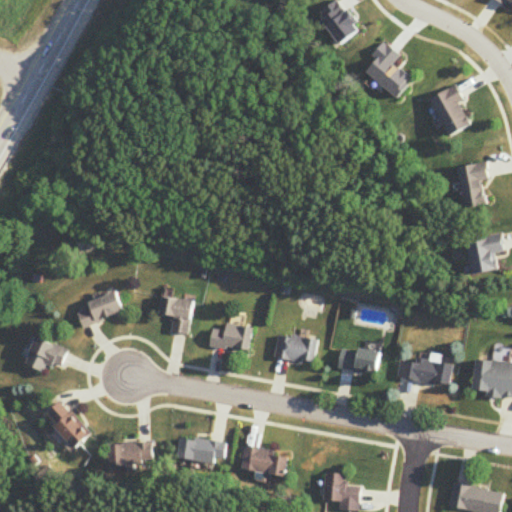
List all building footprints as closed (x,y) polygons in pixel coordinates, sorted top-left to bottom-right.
[(511,0),(496,0),(511,9),(511,0)] [(466,103),(459,89),(432,101),(451,140),(473,129),(462,105),(466,103)] [(459,170),(467,212),(489,208),(485,184),(491,183),(488,165),(459,170)] [(475,277),(499,272),(496,256),(506,254),(503,238),(468,245),(475,277)] [(80,314),(87,330),(127,313),(118,293),(91,305),(92,309),(80,314)] [(174,334),(191,336),(196,303),(165,299),(162,317),(176,319),(174,334)] [(228,332),(215,330),(213,349),(253,355),(256,329),(229,325),(228,332)] [(320,342),(281,336),(277,360),(317,366),(320,342)] [(46,375),(50,365),(65,371),(72,353),(39,340),(28,368),(46,375)] [(381,374),(381,352),(342,352),(341,373),(381,374)] [(400,382),(452,387),(454,366),(402,360),(400,382)] [(475,397),(511,399),(511,364),(477,362),(475,397)] [(94,435),(64,402),(49,416),(79,449),(94,435)] [(229,444),(184,438),(181,459),(226,465),(229,444)] [(111,467),(155,467),(155,443),(111,443),(111,467)] [(287,478),(291,456),(248,448),(244,469),(287,478)] [(363,511),(363,487),(349,487),(349,474),(328,474),(327,502),(342,502),(342,511),(363,511)] [(477,511),(504,511),(508,493),(456,484),(452,508),(477,511)]
